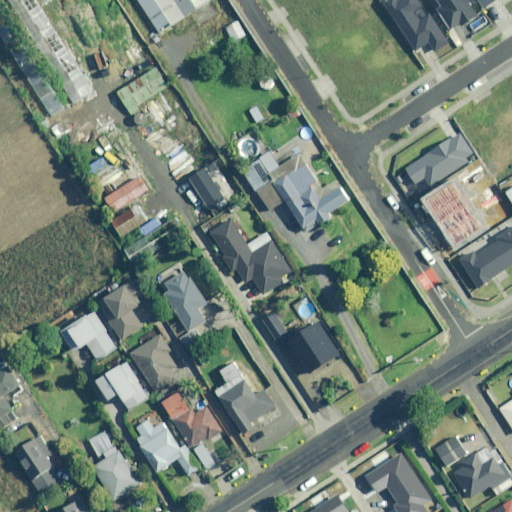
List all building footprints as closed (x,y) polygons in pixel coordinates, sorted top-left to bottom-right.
[(89,86),(36,0),(6,0),(67,99),(89,86)] [(126,70),(81,0),(54,0),(106,83),(126,70)] [(135,0),(157,32),(205,0),(135,0)] [(415,52),(430,43),(436,52),(452,42),(446,33),(425,0),(405,0),(400,3),(398,0),(390,0),(384,4),(415,52)] [(478,12),(469,0),(436,0),(441,6),(436,9),(450,29),(461,21),(463,23),(478,12)] [(476,0),(483,9),(496,0),(476,0)] [(245,35),(238,22),(226,28),(233,41),(245,35)] [(155,69),(116,91),(127,110),(167,87),(155,69)] [(272,182),(258,191),(271,211),(286,201),(307,233),(331,217),(329,214),(349,201),(337,182),(324,190),(307,164),(275,185),(272,182)] [(203,167),(187,178),(207,208),(224,197),(203,167)] [(138,177),(106,198),(115,212),(147,191),(138,177)] [(196,202),(187,187),(180,191),(188,206),(196,202)] [(138,205),(111,222),(120,237),(148,220),(138,205)] [(362,223),(354,210),(340,219),(348,232),(362,223)] [(178,217),(126,248),(136,264),(188,233),(178,217)] [(252,253),(233,219),(211,232),(233,271),(237,269),(246,285),(253,281),(262,295),(281,284),(280,282),(292,275),(272,242),(252,253)] [(189,332),(197,327),(206,322),(198,309),(207,304),(186,271),(166,284),(170,291),(165,294),(189,332)] [(148,298),(136,280),(98,304),(123,341),(143,327),(131,309),(148,298)] [(118,348),(95,312),(59,335),(65,345),(70,343),(75,352),(87,344),(98,361),(118,348)] [(288,333),(275,313),(264,320),(277,340),(288,333)] [(340,357),(317,321),(288,340),(311,375),(340,357)] [(173,370),(179,366),(160,335),(130,353),(155,394),(179,380),(173,370)] [(151,398),(129,362),(98,381),(110,400),(121,393),(131,410),(151,398)] [(256,396),(234,362),(220,371),(228,384),(216,391),(244,435),(255,428),(252,422),(283,402),(274,390),(267,394),(264,390),(256,396)] [(22,385),(9,367),(0,372),(0,431),(18,419),(3,397),(22,385)] [(511,401),(500,409),(511,426),(511,401)] [(192,410),(176,420),(207,470),(217,464),(204,443),(208,440),(210,443),(224,434),(204,403),(192,410)] [(154,429),(149,420),(138,427),(143,435),(137,439),(158,472),(178,459),(189,475),(200,468),(189,451),(184,454),(164,423),(154,429)] [(468,453),(457,435),(436,449),(448,467),(468,453)] [(47,449),(40,437),(15,452),(43,497),(63,485),(45,457),(54,451),(51,446),(47,449)] [(140,485),(116,446),(105,453),(108,458),(93,468),(114,501),(140,485)] [(483,465),(479,459),(455,475),(471,500),(491,487),(497,496),(511,485),(511,484),(494,458),(483,465)] [(91,511),(83,499),(63,511),(91,511)] [(511,511),(511,500),(493,511),(511,511)]
